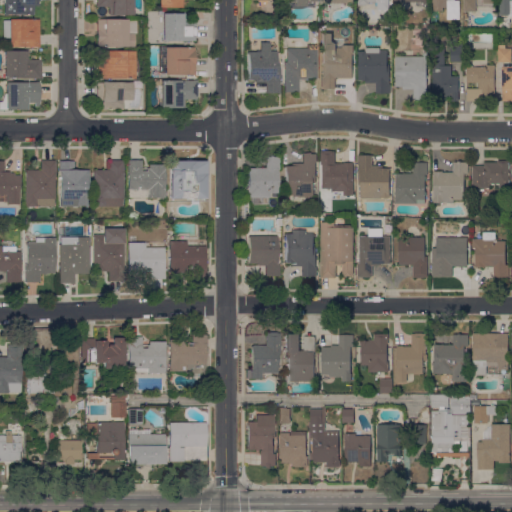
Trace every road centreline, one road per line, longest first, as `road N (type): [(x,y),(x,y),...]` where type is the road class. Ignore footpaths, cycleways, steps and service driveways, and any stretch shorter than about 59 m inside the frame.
road 1 (residential): [(511,131),(334,119),(226,130),(0,129)]
road 2 (residential): [(511,304),(0,312)]
road 3 (tertiary): [(225,501),(226,0)]
road 4 (tertiary): [(225,501),(0,500)]
road 5 (tertiary): [(511,500),(312,501)]
road 6 (residential): [(67,129),(67,0)]
